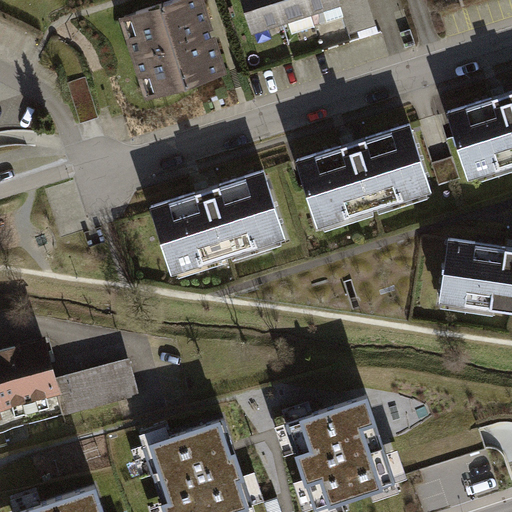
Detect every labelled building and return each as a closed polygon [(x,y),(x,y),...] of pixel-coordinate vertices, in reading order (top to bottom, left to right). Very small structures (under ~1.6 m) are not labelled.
[(205,0),(176,0),(125,16),(149,95),(228,71),(205,0)] [(276,0),(244,0),(253,28),(282,18),(276,0)] [(308,0),(276,0),(282,18),(311,9),(308,0)] [(308,0),(311,9),(337,0),(308,0)] [(69,82),(82,123),(100,118),(88,77),(69,82)] [(511,89),(446,110),(467,175),(511,161),(511,89)] [(415,123),(436,185),(458,177),(437,115),(415,123)] [(409,122),(296,159),(318,225),(430,188),(409,122)] [(267,168),(152,205),(173,271),(288,234),(267,168)] [(511,246),(448,237),(440,299),(511,308),(511,246)] [(0,402),(56,387),(63,410),(136,389),(124,345),(50,366),(43,341),(0,353),(0,402)] [(365,389),(285,416),(315,503),(395,476),(365,389)] [(221,415),(144,440),(167,511),(213,511),(249,500),(221,415)] [(106,511),(96,480),(14,507),(16,511),(106,511)]
